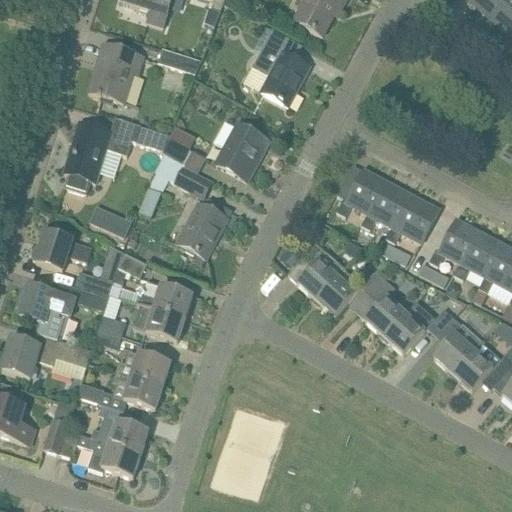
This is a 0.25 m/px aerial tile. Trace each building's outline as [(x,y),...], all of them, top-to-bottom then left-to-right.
[(173,0),(122,0),(121,6),(152,16),(149,27),(164,31),(173,0)] [(227,0),(203,0),(215,4),(212,12),(222,14),(227,0)] [(347,0),(306,0),(294,24),(323,40),(337,12),(340,14),(347,0)] [(472,0),(470,3),(471,4),(472,3),(482,12),(481,13),(489,19),(504,0),(472,0)] [(511,0),(504,0),(489,19),(492,22),(493,21),(503,30),(502,31),(509,37),(511,34),(511,0)] [(301,49),(283,39),(273,34),(264,49),(253,71),(269,80),(261,95),(288,110),(309,71),(293,63),(301,49)] [(145,62),(123,55),(104,49),(98,66),(100,67),(90,96),(89,96),(89,97),(99,100),(98,101),(102,103),(102,101),(125,108),(135,78),(139,79),(145,62)] [(201,66),(163,53),(159,67),(196,79),(201,66)] [(132,143),(99,133),(80,127),(64,177),(70,178),(66,191),(87,198),(91,185),(95,186),(106,153),(127,160),(132,143)] [(265,143),(247,133),(239,129),(217,169),(247,185),(258,166),(253,164),(265,143)] [(164,155),(170,142),(170,140),(141,130),(136,146),(164,155)] [(170,142),(164,155),(163,157),(183,167),(191,153),(170,142)] [(183,172),(176,187),(203,202),(212,187),(183,172)] [(368,217),(383,185),(377,182),(376,183),(364,176),(365,175),(364,175),(348,205),(344,203),(337,216),(345,221),(352,209),(368,217)] [(390,189),(389,188),(383,185),(368,217),(362,230),(370,234),(377,222),(392,230),(408,198),(402,195),(401,196),(389,190),(390,189)] [(152,221),(163,196),(149,191),(139,216),(152,221)] [(414,202),(408,198),(392,230),(393,231),(386,243),(395,248),(402,236),(422,246),(439,215),(426,208),(426,209),(414,203),(414,202)] [(206,262),(232,214),(208,201),(203,211),(198,208),(177,247),(206,262)] [(461,267),(476,235),(469,232),(469,233),(457,226),(457,225),(456,225),(440,255),(436,253),(429,266),(439,271),(445,259),(461,267)] [(482,238),(476,235),(461,267),(454,279),(464,284),(470,272),(485,279),(501,248),(494,245),(494,246),(481,239),(482,238)] [(71,245),(65,243),(46,237),(36,267),(62,275),(66,261),(87,268),(91,252),(71,245)] [(327,256),(327,255),(317,246),(290,278),(298,286),(298,287),(316,305),(345,272),(327,256)] [(507,252),(507,251),(501,248),(485,279),(486,280),(479,292),(488,297),(495,285),(511,293),(511,255),(506,253),(507,252)] [(386,249),(382,259),(405,267),(409,258),(386,249)] [(111,251),(100,282),(113,286),(114,287),(119,272),(125,258),(111,251)] [(119,272),(127,276),(140,282),(147,267),(126,256),(125,258),(119,272)] [(119,302),(127,276),(119,272),(114,287),(113,286),(109,299),(110,299),(119,302)] [(375,276),(363,290),(346,274),(346,273),(345,272),(316,305),(335,323),(348,309),(357,316),(385,285),(375,276)] [(109,299),(113,286),(100,282),(80,276),(75,291),(83,293),(83,295),(109,303),(110,299),(109,299)] [(385,342),(406,318),(388,302),(395,294),(385,285),(357,316),(385,342)] [(193,301),(161,290),(147,286),(143,298),(141,297),(137,309),(141,309),(140,310),(185,324),(193,301)] [(54,297),(48,295),(29,289),(19,320),(38,326),(47,329),(44,340),(63,346),(70,320),(75,305),(54,299),(54,297)] [(105,314),(109,303),(83,295),(80,307),(105,314)] [(445,315),(436,324),(418,307),(407,319),(406,318),(385,342),(404,359),(428,333),(437,341),(453,322),(445,315)] [(511,312),(505,309),(499,321),(511,327),(511,312)] [(178,347),(185,324),(140,310),(133,332),(178,347)] [(98,334),(121,341),(126,327),(103,320),(98,334)] [(482,347),(462,330),(453,322),(437,341),(445,349),(434,362),(453,379),(482,347)] [(117,354),(121,341),(98,334),(94,347),(117,354)] [(91,355),(63,346),(44,340),(40,352),(12,343),(2,375),(30,383),(36,364),(84,379),(86,370),(91,355)] [(482,386),(494,372),(482,361),(489,353),(482,347),(453,379),(473,396),(482,386)] [(511,351),(497,368),(506,376),(511,369),(511,351)] [(171,368),(139,358),(130,354),(125,366),(120,365),(116,377),(163,391),(171,368)] [(511,369),(506,376),(491,394),(494,391),(511,407),(511,369)] [(156,415),(163,391),(116,377),(114,386),(121,389),(117,402),(156,415)] [(100,408),(104,396),(105,395),(82,388),(78,401),(100,408)] [(24,411),(0,403),(0,439),(29,449),(34,434),(19,429),(24,411)] [(66,435),(67,435),(75,410),(60,405),(54,424),(53,424),(44,453),(58,457),(66,435)] [(120,427),(123,417),(102,410),(99,420),(104,422),(100,435),(94,433),(91,443),(91,444),(141,460),(149,436),(120,427)] [(91,443),(67,435),(66,435),(58,457),(73,462),(77,449),(94,454),(88,472),(103,477),(104,473),(133,482),(141,460),(91,444),(91,443)]
